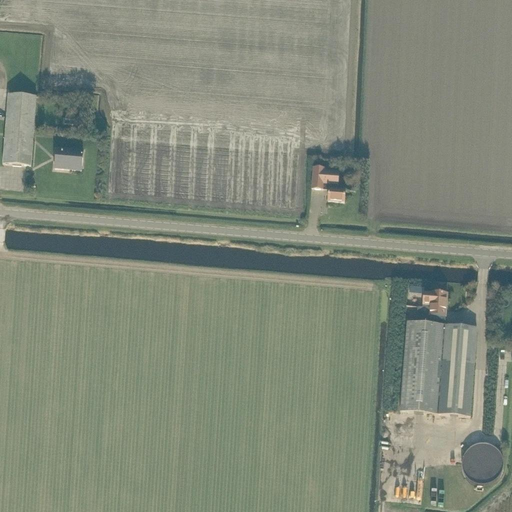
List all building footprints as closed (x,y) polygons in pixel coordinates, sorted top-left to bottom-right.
[(31,169),(37,99),(9,97),(3,166),(31,169)] [(77,127),(78,119),(66,118),(65,126),(77,127)] [(82,173),(83,152),(57,150),(55,171),(82,173)] [(325,173),(325,171),(314,170),(312,191),(323,192),(323,190),(329,190),(328,203),(345,205),(346,193),(337,192),(337,187),(338,188),(339,174),(325,173)] [(445,330),(448,296),(432,295),(424,295),(423,310),(418,309),(416,327),(407,327),(401,414),(470,420),(477,332),(445,330)] [(500,455),(491,448),(480,447),(470,451),(464,459),(462,470),(466,480),(475,487),(486,488),(496,484),(502,475),(504,465),(500,455)]
